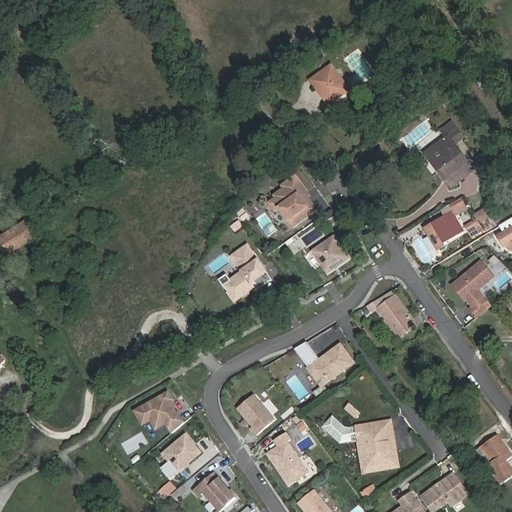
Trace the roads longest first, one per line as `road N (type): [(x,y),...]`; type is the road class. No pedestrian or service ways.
road 1 (residential): [(279,511),(224,428),(213,403),(217,378),(337,314),(370,277),(396,266)]
road 2 (residential): [(396,266),(392,240),(290,96)]
road 3 (residential): [(396,266),(408,270),(511,413)]
